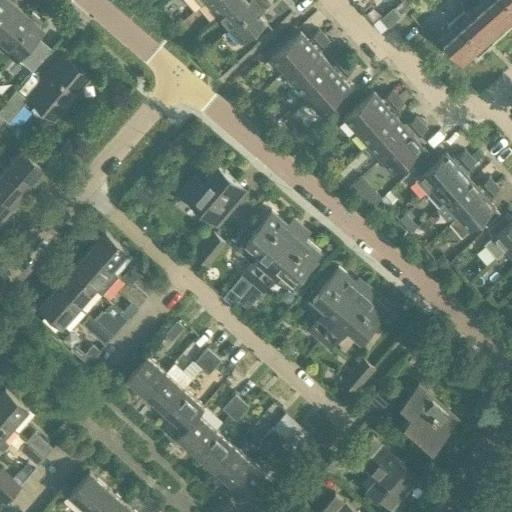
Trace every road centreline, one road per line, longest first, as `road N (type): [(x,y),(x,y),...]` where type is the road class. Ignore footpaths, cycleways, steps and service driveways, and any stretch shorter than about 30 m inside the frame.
road 1 (residential): [(298,481),(348,420),(85,187)]
road 2 (residential): [(511,347),(183,79)]
road 3 (residential): [(498,112),(437,108),(334,0)]
road 4 (residential): [(85,187),(183,79)]
road 5 (residential): [(0,281),(85,187)]
road 6 (residential): [(443,511),(511,406)]
road 7 (residential): [(183,79),(88,0)]
